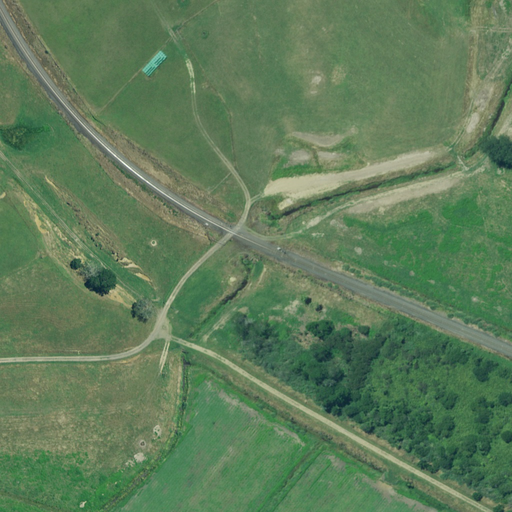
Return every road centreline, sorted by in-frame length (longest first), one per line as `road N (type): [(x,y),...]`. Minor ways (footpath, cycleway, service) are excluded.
road 1 (track): [(155,333),(214,355),(476,511)]
road 2 (track): [(155,333),(175,289),(234,233),(248,202),(196,119)]
road 3 (track): [(0,153),(67,232),(160,318)]
road 4 (track): [(155,333),(105,354),(0,358)]
